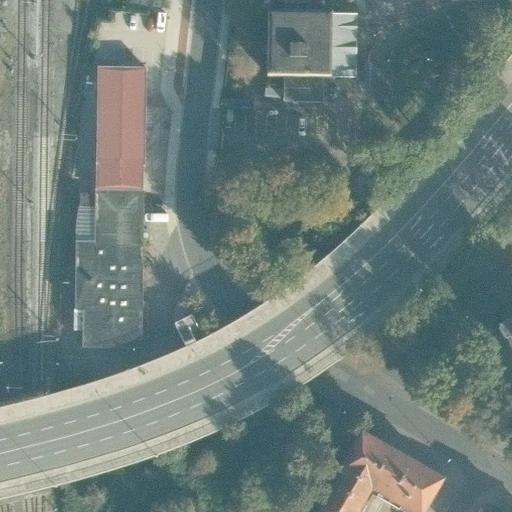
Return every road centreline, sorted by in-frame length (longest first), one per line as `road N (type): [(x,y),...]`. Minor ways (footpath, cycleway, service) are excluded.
road 1 (tertiary): [(511,122),(375,273),(281,345),(144,413),(0,455)]
road 2 (residential): [(209,0),(189,177),(198,258),(239,314),(371,398)]
road 3 (residential): [(371,398),(511,249)]
road 4 (residential): [(371,398),(480,463)]
